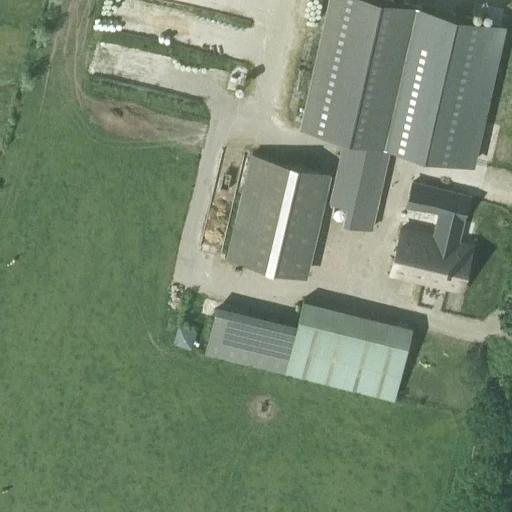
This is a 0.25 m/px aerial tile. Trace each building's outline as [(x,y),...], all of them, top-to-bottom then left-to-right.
[(471,156),(500,25),(395,1),(391,0),(332,0),(304,126),(345,136),(330,203),(348,207),(347,212),(344,211),(344,210),(343,209),(342,208),(341,207),(340,207),(338,207),(336,208),(335,209),(334,210),(334,211),(333,213),(334,215),(335,217),(336,218),(337,218),(338,218),(339,219),(341,218),(342,218),(343,217),(345,217),(344,223),(371,229),(392,138),(427,146),(418,184),(412,182),(406,206),(440,215),(434,237),(456,242),(467,196),(462,195),(471,156)] [(297,274),(321,171),(251,154),(227,258),(297,274)] [(223,206),(224,188),(204,187),(203,205),(223,206)] [(456,242),(434,237),(400,228),(389,274),(460,291),(471,246),(456,242)] [(173,249),(171,256),(193,262),(194,254),(173,249)] [(206,355),(395,403),(413,329),(304,302),(298,328),(218,307),(206,355)] [(178,325),(173,342),(190,347),(193,339),(195,330),(178,325)]
